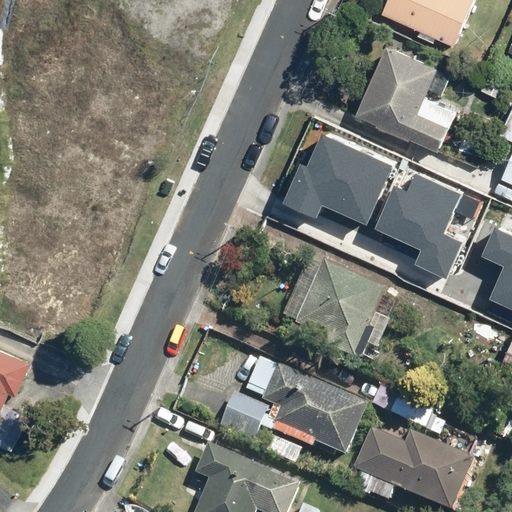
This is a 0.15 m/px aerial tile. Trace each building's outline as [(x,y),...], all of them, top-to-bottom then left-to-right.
[(0,0),(0,30),(13,0),(0,0)] [(137,0),(130,18),(184,41),(200,0),(137,0)] [(479,0),(392,0),(387,12),(460,44),(479,0)] [(448,60),(395,38),(365,110),(385,118),(382,125),(414,138),(415,135),(448,148),(465,104),(435,92),(448,60)] [(29,50),(5,41),(0,54),(0,84),(13,90),(29,50)] [(115,50),(99,42),(84,76),(101,84),(97,93),(91,90),(82,109),(91,114),(88,120),(135,141),(167,69),(117,46),(115,50)] [(62,65),(40,56),(23,96),(46,105),(62,65)] [(511,84),(511,74),(493,66),(482,88),(506,99),(511,84)] [(511,103),(498,135),(511,140),(511,153),(501,178),(511,182),(511,103)] [(393,164),(323,134),(308,168),(300,165),(282,207),(316,222),(325,203),(368,222),(393,164)] [(72,145),(55,136),(44,163),(59,170),(43,209),(98,232),(129,159),(76,137),(72,145)] [(175,179),(159,171),(146,197),(161,205),(175,179)] [(446,228),(462,194),(417,174),(409,193),(396,187),(378,229),(420,248),(412,267),(443,281),(463,236),(458,234),(455,239),(444,233),(446,228)] [(38,206),(5,189),(0,198),(0,209),(29,224),(38,206)] [(511,238),(496,231),(483,257),(506,268),(492,297),(511,306),(511,238)] [(5,245),(0,242),(0,299),(11,304),(7,313),(22,320),(24,315),(53,328),(78,270),(7,239),(5,245)] [(313,256),(289,314),(307,322),(303,331),(364,356),(395,281),(334,256),(331,263),(313,256)] [(39,360),(0,342),(0,442),(16,450),(32,413),(10,403),(16,389),(25,393),(39,360)] [(283,431),(274,453),(301,464),(310,442),(321,447),(323,441),(356,455),(379,400),(265,353),(249,392),(240,389),(232,410),(283,431)] [(449,423),(450,419),(385,395),(359,468),(368,471),(362,489),(398,502),(403,488),(466,511),(479,473),(466,468),(479,433),(449,423)] [(295,511),(310,481),(217,438),(201,474),(212,479),(197,511),(264,511),(265,511),(266,511),(295,511)]
